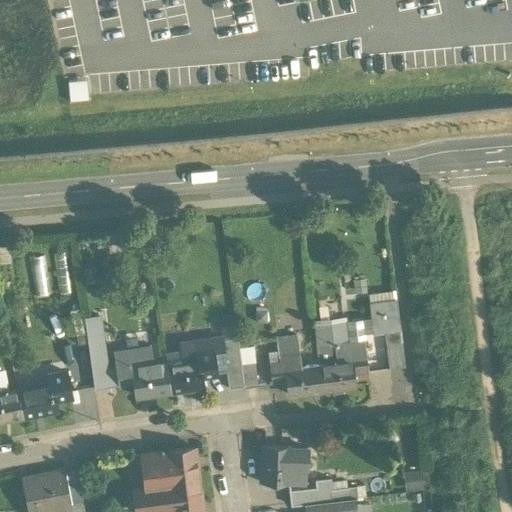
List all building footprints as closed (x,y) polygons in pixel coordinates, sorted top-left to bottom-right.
[(68,82),(71,101),(89,99),(86,80),(68,82)] [(141,232),(117,236),(120,251),(143,247),(141,232)] [(405,369),(396,301),(371,304),(375,336),(376,336),(387,335),(391,371),(405,369)] [(84,314),(88,345),(90,361),(95,390),(103,389),(109,388),(105,359),(98,313),(84,314)] [(312,327),(317,365),(351,361),(350,355),(364,353),(366,360),(370,359),(363,321),(312,327)] [(275,332),(278,350),(298,348),(295,330),(275,332)] [(241,366),(255,364),(252,343),(238,344),(240,364),(241,366)] [(147,356),(145,346),(114,351),(120,386),(134,384),(132,371),(148,368),(165,366),(163,354),(147,356)] [(197,348),(182,350),(184,363),(198,361),(201,376),(208,374),(215,373),(212,352),(198,355),(197,348)] [(279,364),(269,365),(271,384),(281,383),(286,382),(284,369),(300,367),(298,348),(278,350),(279,364)] [(184,363),(182,350),(163,354),(165,366),(184,363)] [(364,353),(350,355),(351,361),(352,374),(367,372),(366,360),(364,353)] [(184,363),(165,366),(169,392),(202,387),(201,376),(198,361),(184,363)] [(351,361),(317,365),(321,391),(354,387),(352,374),(351,361)] [(241,366),(240,364),(226,366),(229,390),(243,388),(241,366)] [(255,364),(241,366),(243,388),(257,386),(255,364)] [(300,367),(284,369),(286,382),(288,395),(321,391),(317,365),(300,367)] [(148,368),(132,371),(134,384),(136,397),(169,392),(165,366),(148,368)] [(65,373),(47,376),(48,385),(50,385),(53,400),(69,397),(65,373)] [(0,421),(23,417),(17,391),(7,393),(2,374),(0,374),(0,421)] [(48,385),(17,391),(23,417),(55,411),(53,400),(50,385),(48,385)] [(290,447),(261,446),(259,483),(289,484),(290,469),(290,447)] [(306,448),(290,447),(290,469),(305,469),(306,448)] [(193,449),(146,454),(150,487),(150,488),(198,483),(193,449)] [(64,470),(21,478),(26,511),(59,511),(71,510),(70,502),(64,470)] [(329,478),(314,480),(315,488),(288,491),(288,495),(290,506),(304,504),(349,499),(348,488),(330,490),(329,478)] [(198,483),(150,488),(150,487),(142,488),(138,489),(140,509),(140,511),(149,511),(184,507),(201,505),(198,483)] [(355,487),(348,488),(349,499),(354,498),(355,498),(357,498),(355,487)] [(140,509),(138,489),(130,491),(133,510),(140,509)] [(349,499),(304,504),(305,511),(304,511),(355,511),(355,498),(349,499)] [(76,502),(70,502),(71,510),(71,511),(83,511),(81,501),(76,502)]
